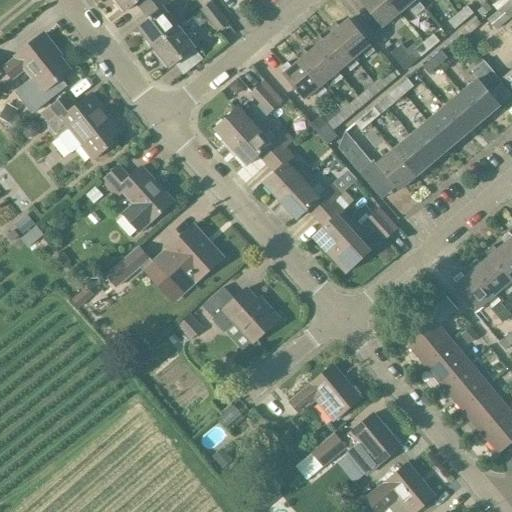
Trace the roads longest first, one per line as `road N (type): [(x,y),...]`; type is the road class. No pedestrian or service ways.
road 1 (residential): [(338,318),(156,115)]
road 2 (residential): [(489,503),(338,318)]
road 3 (residential): [(338,318),(511,174)]
road 4 (residential): [(156,115),(295,0)]
road 5 (residential): [(156,115),(64,0)]
